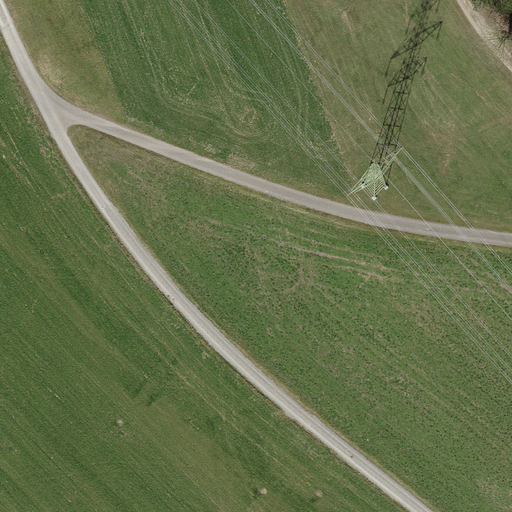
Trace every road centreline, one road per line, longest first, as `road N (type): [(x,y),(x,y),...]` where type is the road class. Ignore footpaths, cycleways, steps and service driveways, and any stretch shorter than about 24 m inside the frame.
road 1 (track): [(43,98),(91,187),(174,293),(273,392),(422,511)]
road 2 (track): [(43,98),(344,211),(511,239)]
